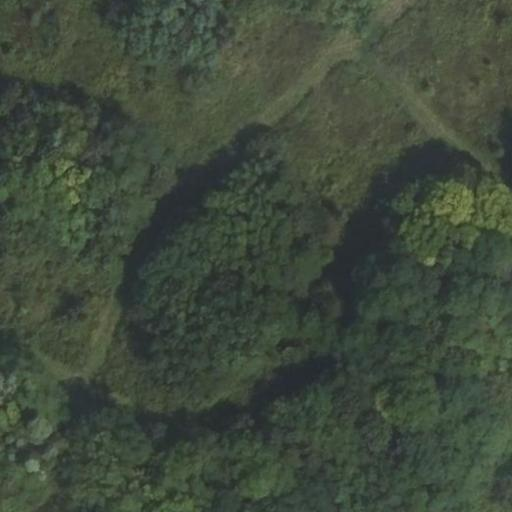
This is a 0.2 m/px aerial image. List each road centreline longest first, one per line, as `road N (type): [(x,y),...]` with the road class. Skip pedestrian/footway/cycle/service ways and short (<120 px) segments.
road 1 (track): [(511,235),(382,75),(322,68),(169,234),(77,379)]
road 2 (track): [(239,511),(215,474),(77,379),(0,358)]
